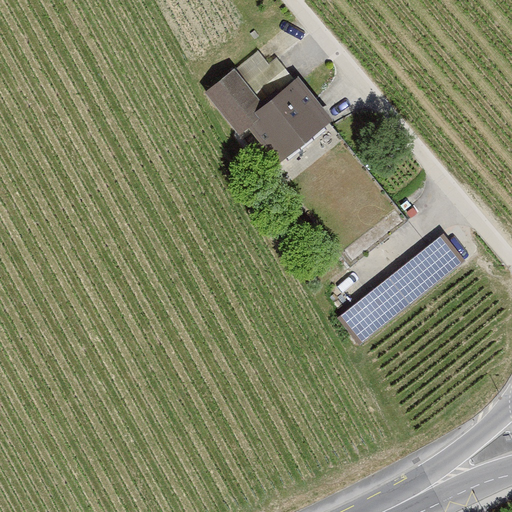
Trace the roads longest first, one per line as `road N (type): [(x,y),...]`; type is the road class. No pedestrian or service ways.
road 1 (track): [(292,0),(511,263)]
road 2 (secondary): [(381,511),(511,446)]
